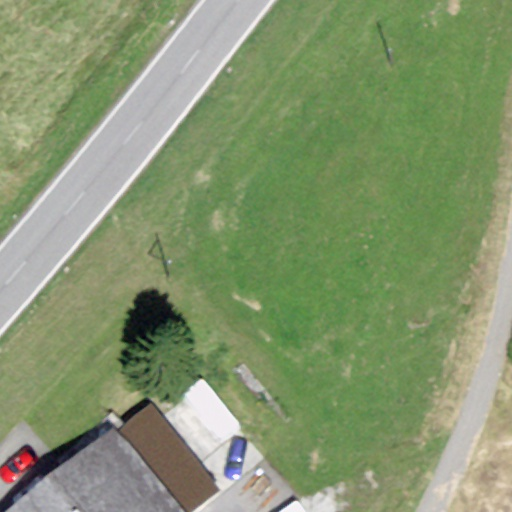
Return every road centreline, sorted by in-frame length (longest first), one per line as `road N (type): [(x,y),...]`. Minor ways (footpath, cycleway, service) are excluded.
road 1 (primary): [(0,288),(231,0)]
road 2 (unclassified): [(429,511),(486,380),(511,263)]
